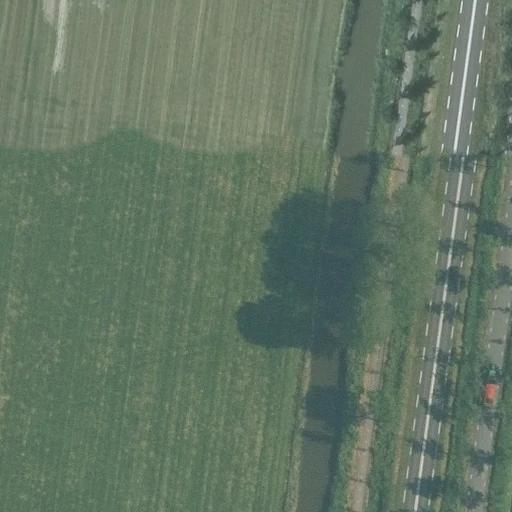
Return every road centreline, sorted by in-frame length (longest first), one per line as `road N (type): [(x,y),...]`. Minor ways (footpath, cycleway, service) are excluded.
road 1 (primary): [(410,511),(480,0)]
road 2 (unclassified): [(467,511),(511,184)]
